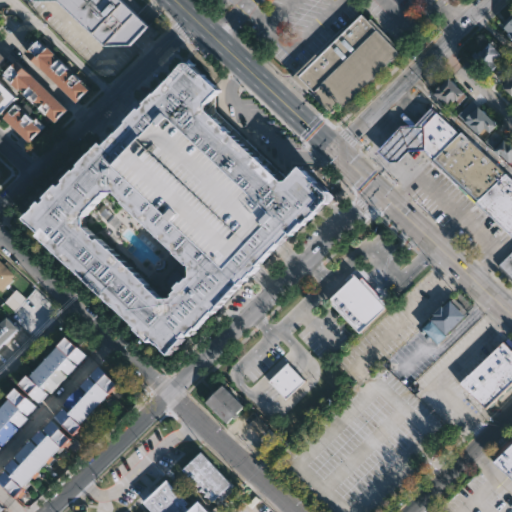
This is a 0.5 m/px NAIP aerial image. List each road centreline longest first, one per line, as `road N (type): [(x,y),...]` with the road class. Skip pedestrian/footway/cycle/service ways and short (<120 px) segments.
road 1 (secondary): [(244,67),(511,314)]
road 2 (residential): [(167,393),(376,189)]
road 3 (residential): [(0,205),(193,19)]
road 4 (residential): [(0,235),(167,393)]
road 5 (residential): [(337,153),(489,0)]
road 6 (residential): [(167,393),(297,511)]
road 7 (residential): [(45,511),(167,393)]
road 8 (residential): [(511,410),(406,511)]
